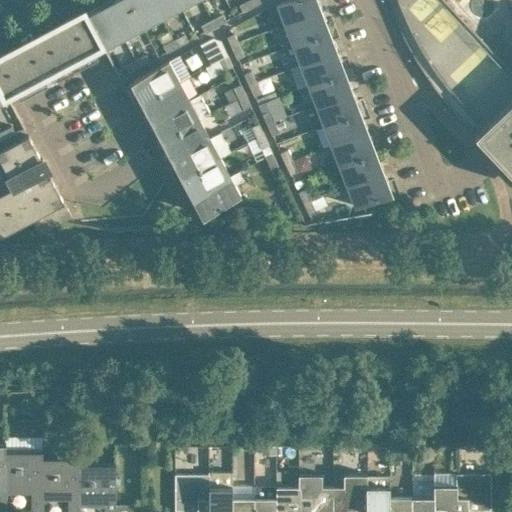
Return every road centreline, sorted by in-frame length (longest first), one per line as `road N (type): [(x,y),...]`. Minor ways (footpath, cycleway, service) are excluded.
road 1 (tertiary): [(511,324),(230,324),(0,336)]
road 2 (residential): [(369,0),(440,186)]
